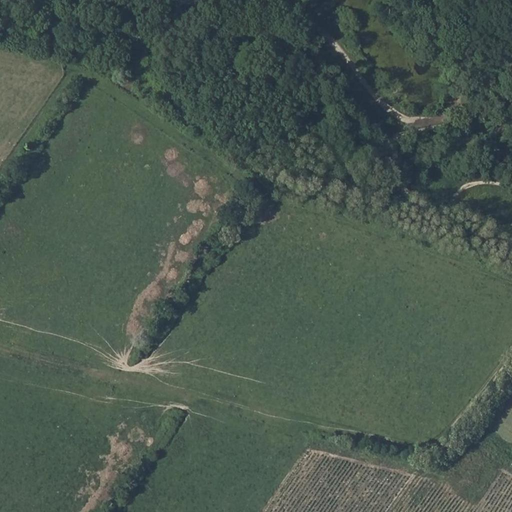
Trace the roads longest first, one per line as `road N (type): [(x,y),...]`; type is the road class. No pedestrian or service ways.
road 1 (track): [(426,122),(388,115),(333,43),(297,16),(185,0)]
road 2 (track): [(391,0),(453,79),(451,110),(426,122)]
